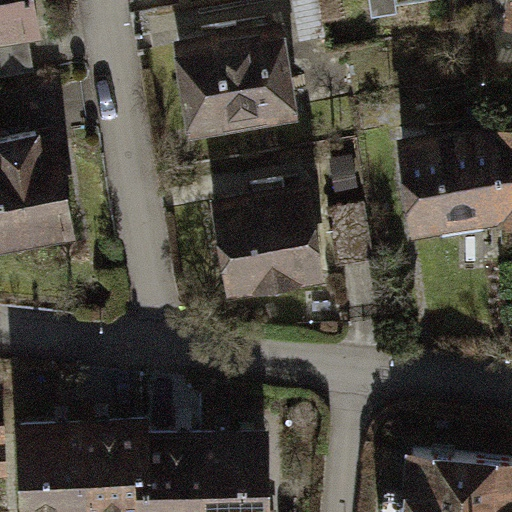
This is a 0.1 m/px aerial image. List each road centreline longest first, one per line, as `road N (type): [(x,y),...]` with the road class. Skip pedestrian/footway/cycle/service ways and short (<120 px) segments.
road 1 (residential): [(156,342),(110,0)]
road 2 (residential): [(156,342),(361,365)]
road 3 (residential): [(0,324),(156,342)]
road 4 (residential): [(361,365),(511,379)]
road 5 (residential): [(361,365),(344,511)]
